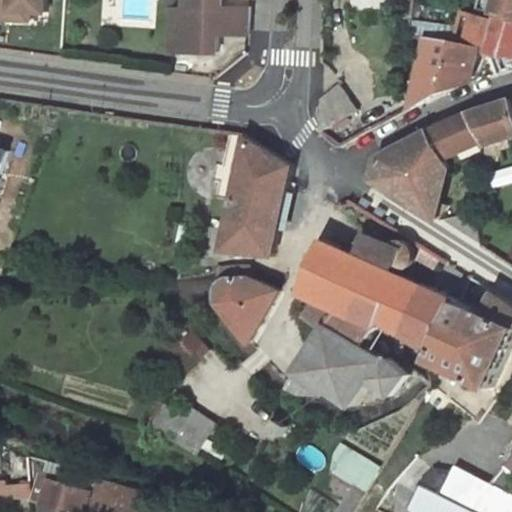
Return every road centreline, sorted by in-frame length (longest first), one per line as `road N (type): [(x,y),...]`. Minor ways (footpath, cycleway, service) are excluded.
road 1 (residential): [(221,103),(0,73)]
road 2 (residential): [(343,175),(511,284)]
road 3 (residential): [(511,83),(372,144),(343,175)]
